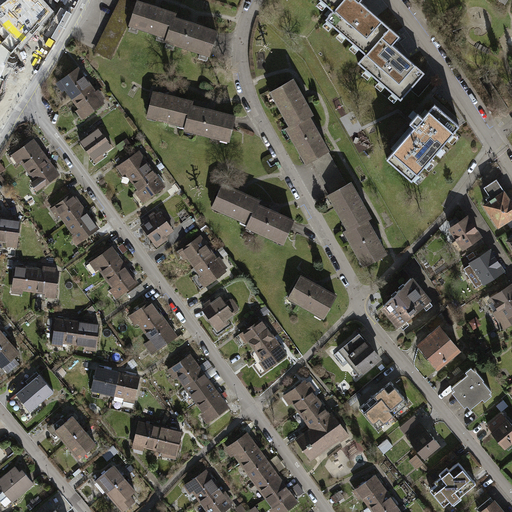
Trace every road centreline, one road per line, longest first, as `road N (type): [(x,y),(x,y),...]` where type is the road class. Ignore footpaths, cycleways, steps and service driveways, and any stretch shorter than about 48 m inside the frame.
road 1 (residential): [(259,0),(242,51),(252,103),(362,316),(511,493)]
road 2 (residential): [(26,100),(325,511)]
road 3 (residential): [(394,0),(494,144)]
road 4 (residential): [(494,144),(460,195),(511,271)]
road 5 (residential): [(86,511),(0,409)]
